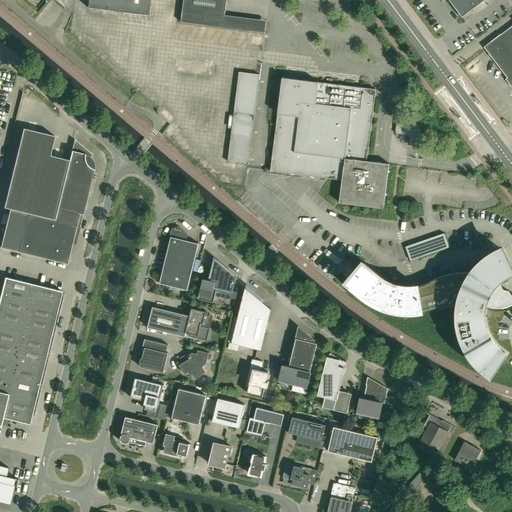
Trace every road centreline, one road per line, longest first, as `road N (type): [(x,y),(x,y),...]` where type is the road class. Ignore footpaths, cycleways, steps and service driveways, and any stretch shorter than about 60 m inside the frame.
road 1 (unclassified): [(511,434),(342,337),(172,193)]
road 2 (unclassified): [(126,157),(113,178),(49,440)]
road 3 (unclassified): [(99,453),(156,219),(172,193)]
road 4 (unknown): [(380,73),(353,34),(316,31),(284,44),(271,61),(259,171)]
road 5 (tertiary): [(511,163),(386,0)]
road 6 (unclassified): [(293,511),(282,499),(99,453)]
road 7 (unclassified): [(126,157),(0,54)]
